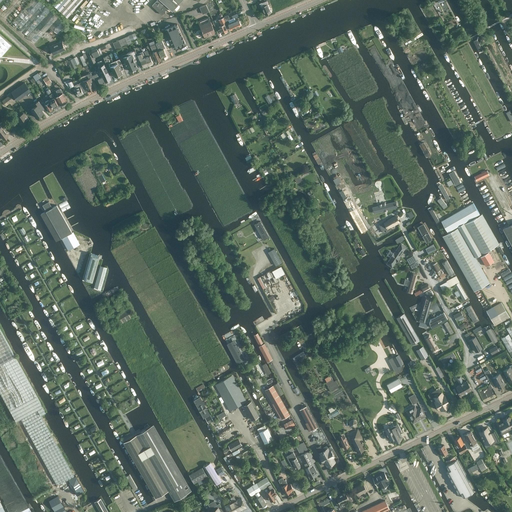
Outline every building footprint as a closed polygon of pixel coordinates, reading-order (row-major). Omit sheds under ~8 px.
[(66,24),(38,0),(32,0),(10,24),(41,52),(66,24)] [(67,18),(83,0),(57,0),(53,5),(67,18)] [(196,0),(198,2),(199,0),(157,0),(152,6),(162,14),(168,7),(172,10),(181,0),(196,0)] [(262,2),(263,3),(260,4),(261,7),(262,6),(265,15),(271,12),(267,4),(268,4),(267,0),(262,2)] [(206,4),(200,7),(203,14),(209,11),(206,4)] [(88,30),(87,32),(93,36),(110,10),(106,7),(93,26),(90,24),(87,29),(88,30)] [(233,18),(231,19),(236,28),(241,25),(238,19),(236,20),(235,18),(239,16),(237,13),(232,15),(233,18)] [(228,20),(229,23),(227,23),(230,30),(236,28),(231,19),(230,19),(228,15),(223,16),(225,21),(228,20)] [(208,17),(198,21),(202,31),(200,32),(199,33),(200,35),(201,36),(204,35),(204,36),(211,34),(211,35),(215,33),(208,17)] [(219,20),(221,25),(216,27),(218,31),(220,30),(222,33),(228,31),(225,25),(226,24),(223,18),(219,20)] [(177,24),(165,29),(174,49),(186,44),(177,24)] [(0,56),(11,44),(0,34),(0,56)] [(132,44),(128,35),(125,37),(119,40),(122,46),(128,44),(128,45),(132,44)] [(483,50),(477,39),(473,40),(479,52),(483,50)] [(113,43),(116,49),(121,47),(119,40),(113,43)] [(50,47),(53,55),(65,49),(62,41),(50,47)] [(156,62),(161,60),(156,49),(157,49),(155,44),(154,41),(150,43),(150,46),(151,45),(154,51),(155,50),(155,51),(152,53),(156,62)] [(162,59),(167,57),(164,49),(166,48),(163,41),(156,44),(159,52),(162,59)] [(146,48),(142,50),(148,65),(153,64),(146,48)] [(97,49),(91,51),(94,58),(100,55),(97,49)] [(137,57),(134,50),(127,53),(128,55),(123,58),(123,60),(125,63),(125,64),(127,68),(128,67),(129,71),(137,68),(137,67),(136,64),(133,59),(137,57)] [(148,65),(142,50),(136,52),(138,58),(139,57),(144,67),(148,65)] [(30,61),(35,65),(39,61),(34,57),(30,61)] [(105,67),(104,63),(102,59),(96,62),(98,66),(105,82),(111,79),(108,71),(107,71),(106,67),(106,66),(105,67)] [(118,63),(110,66),(115,77),(123,74),(120,67),(123,66),(120,59),(116,60),(118,63)] [(41,78),(38,73),(33,76),(36,81),(41,78)] [(91,73),(81,77),(83,81),(84,81),(88,91),(91,90),(92,90),(94,89),(95,88),(90,78),(93,77),(92,75),(91,73)] [(93,75),(94,80),(95,79),(98,86),(101,85),(101,86),(106,84),(105,82),(102,77),(99,78),(97,73),(93,75)] [(47,85),(52,82),(48,76),(43,79),(47,85)] [(75,85),(74,87),(75,88),(78,96),(83,94),(83,93),(87,91),(85,87),(84,87),(81,80),(79,80),(76,81),(75,83),(74,83),(75,85)] [(24,82),(11,92),(17,100),(31,90),(24,82)] [(60,105),(61,105),(63,104),(63,103),(67,101),(63,93),(62,93),(60,90),(56,92),(58,95),(55,97),(60,105)] [(59,106),(52,92),(49,94),(52,99),(50,100),(54,108),(59,106)] [(11,105),(17,102),(10,93),(6,95),(7,97),(2,101),(6,106),(10,103),(11,105)] [(235,104),(239,101),(235,93),(230,96),(235,104)] [(37,104),(31,109),(37,118),(43,113),(40,108),(43,106),(41,103),(39,100),(36,102),(37,104)] [(48,100),(43,103),(45,105),(48,112),(53,109),(52,107),(51,104),(50,105),(49,103),(50,102),(48,100)] [(24,112),(17,116),(17,117),(22,126),(29,121),(24,112)] [(497,161),(494,163),(500,175),(503,173),(497,161)] [(482,173),(474,176),(476,181),(489,175),(487,170),(485,171),(485,170),(481,172),(482,173)] [(460,194),(465,191),(457,176),(452,179),(460,194)] [(439,187),(446,200),(450,198),(442,185),(439,187)] [(441,198),(438,200),(444,209),(447,206),(441,198)] [(57,205),(52,207),(49,201),(43,205),(46,210),(40,213),(55,241),(61,238),(68,250),(80,244),(73,232),(72,232),(57,205)] [(378,205),(378,206),(372,207),(374,213),(397,207),(395,201),(386,204),(385,203),(378,205)] [(458,227),(458,228),(443,237),(474,292),(490,283),(475,258),(481,254),(499,244),(482,214),(464,224),(464,223),(480,214),(473,203),(441,221),(448,232),(458,227)] [(436,223),(440,221),(432,209),(429,211),(436,223)] [(387,221),(390,227),(399,222),(396,216),(387,221)] [(511,223),(502,229),(511,246),(511,223)] [(424,224),(418,227),(426,242),(432,239),(424,224)] [(402,235),(395,240),(397,243),(405,239),(402,235)] [(390,257),(391,257),(386,263),(392,267),(396,261),(397,262),(400,258),(399,257),(407,247),(401,243),(394,253),(393,253),(390,257)] [(276,252),(271,256),(277,266),(282,263),(276,252)] [(488,252),(481,256),(486,266),(494,261),(488,252)] [(91,253),(84,278),(91,280),(97,259),(99,255),(91,253)] [(449,275),(454,273),(447,260),(442,263),(449,275)] [(100,265),(94,287),(101,289),(107,267),(101,266),(100,265)] [(511,268),(511,267),(501,273),(503,278),(511,273),(511,268)] [(107,273),(102,294),(108,295),(113,275),(107,273)] [(407,292),(412,293),(418,274),(412,273),(407,292)] [(450,287),(459,282),(456,276),(447,281),(450,287)] [(460,295),(460,294),(463,299),(467,297),(459,283),(455,285),(458,290),(457,291),(460,295)] [(433,298),(427,296),(420,320),(426,322),(433,298)] [(466,302),(463,304),(471,318),(474,316),(466,302)] [(495,326),(510,317),(501,302),(493,307),(486,311),(491,319),(495,326)] [(118,325),(134,317),(129,308),(113,316),(118,325)] [(456,319),(463,316),(461,311),(454,315),(456,319)] [(437,316),(441,323),(447,319),(444,312),(437,316)] [(404,313),(396,318),(412,345),(419,341),(404,313)] [(484,327),(478,331),(480,336),(487,332),(486,330),(484,327)] [(0,328),(0,391),(16,421),(21,419),(38,409),(41,415),(46,412),(0,328)] [(490,328),(486,330),(493,342),(497,340),(490,328)] [(511,356),(511,340),(509,334),(501,338),(511,356)] [(438,349),(429,335),(424,337),(433,352),(438,349)] [(475,337),(470,340),(476,352),(481,348),(475,337)] [(239,363),(245,359),(235,340),(229,343),(227,344),(237,364),(239,363)] [(396,364),(401,361),(390,341),(386,344),(392,354),(391,355),(396,364)] [(272,358),(264,343),(259,346),(267,361),(272,358)] [(422,360),(428,356),(423,346),(416,350),(422,360)] [(489,350),(492,355),(499,351),(497,346),(489,350)] [(295,362),(306,356),(303,352),(293,358),(295,362)] [(511,364),(509,366),(509,367),(503,371),(509,382),(511,380),(511,364)] [(438,366),(435,368),(441,378),(444,376),(438,366)] [(493,377),(492,377),(489,369),(484,372),(488,379),(490,378),(493,384),(496,383),(498,388),(505,384),(499,374),(493,377)] [(330,375),(332,379),(327,381),(332,390),(339,386),(333,373),(330,375)] [(215,385),(230,411),(246,401),(247,401),(232,375),(215,385)] [(393,393),(405,387),(400,379),(389,385),(393,393)] [(466,380),(456,386),(461,395),(471,389),(466,380)] [(280,396),(284,394),(278,384),(274,386),(280,396)] [(434,402),(437,408),(439,407),(440,408),(441,408),(442,409),(450,405),(449,403),(450,402),(451,401),(448,395),(446,396),(446,395),(445,395),(443,392),(435,396),(437,400),(435,400),(436,401),(434,402)] [(193,401),(203,418),(209,415),(199,397),(193,401)] [(251,401),(244,405),(252,419),(259,415),(251,401)] [(309,431),(317,427),(306,406),(300,409),(307,422),(305,423),(309,431)] [(406,411),(413,423),(425,416),(421,407),(417,410),(415,406),(406,411)] [(21,419),(57,485),(74,476),(41,415),(38,409),(21,419)] [(332,418),(340,413),(337,409),(329,413),(332,418)] [(208,423),(214,421),(211,415),(205,418),(208,423)] [(504,421),(498,423),(500,427),(498,428),(501,434),(503,433),(498,436),(504,446),(508,444),(511,442),(511,417),(510,417),(509,416),(507,417),(505,417),(506,418),(503,419),(504,421)] [(287,429),(295,424),(292,419),(284,424),(287,429)] [(402,437),(400,433),(402,432),(398,424),(394,426),(393,426),(394,428),(391,430),(390,428),(385,430),(383,431),(387,439),(389,438),(392,437),(394,441),(396,439),(397,440),(399,439),(399,438),(402,437)] [(463,433),(472,429),(470,424),(461,427),(463,433)] [(187,493),(149,427),(124,441),(155,498),(168,490),(174,500),(187,493)] [(483,429),(479,431),(481,435),(481,436),(482,435),(482,436),(482,437),(483,438),(482,438),(483,438),(484,439),(483,439),(483,440),(484,440),(486,444),(489,442),(490,442),(490,441),(493,440),(493,439),(497,438),(494,431),(494,432),(490,433),(487,427),(484,429),(484,428),(482,429),(483,429)] [(273,439),(267,428),(259,432),(265,443),(273,439)] [(353,443),(357,453),(365,450),(360,440),(362,439),(358,429),(347,434),(351,443),(353,443)] [(223,431),(218,435),(222,441),(227,437),(223,431)] [(479,447),(476,442),(470,431),(464,434),(472,450),(479,447)] [(454,439),(458,446),(461,444),(462,445),(464,444),(460,436),(454,439)] [(339,439),(344,449),(349,446),(345,437),(339,439)] [(242,445),(239,440),(229,445),(232,451),(242,445)] [(301,452),(306,449),(303,444),(297,447),(301,452)] [(320,445),(315,448),(318,452),(319,452),(321,455),(320,456),(321,458),(323,462),(325,461),(327,465),(327,466),(335,461),(332,457),(334,456),(330,449),(325,451),(324,449),(323,449),(323,450),(320,445)] [(447,452),(448,452),(444,445),(442,446),(439,446),(438,448),(442,455),(445,453),(445,454),(447,453),(447,452)] [(318,474),(312,461),(311,459),(314,458),(310,450),(298,456),(304,468),(305,467),(311,478),(318,474)] [(300,466),(296,457),(293,453),(287,456),(291,464),(293,464),(296,468),(300,466)] [(219,462),(216,457),(213,459),(209,467),(215,469),(216,469),(219,462)] [(474,492),(456,460),(446,466),(448,471),(446,472),(458,493),(460,492),(463,498),(474,492)] [(482,471),(487,468),(482,460),(477,462),(482,471)] [(469,473),(479,468),(476,464),(467,469),(469,473)] [(202,467),(189,475),(194,484),(207,476),(202,467)] [(227,481),(230,479),(221,467),(209,474),(218,489),(227,482),(227,481)] [(387,479),(384,472),(373,478),(378,486),(381,485),(382,487),(384,486),(384,487),(385,486),(385,485),(387,484),(385,480),(387,479)] [(134,490),(137,488),(130,475),(126,477),(134,490)] [(68,480),(71,485),(78,481),(75,476),(68,480)] [(268,485),(271,484),(267,477),(257,483),(261,490),(268,486),(268,485)] [(293,489),(291,483),(288,484),(285,479),(284,480),(283,477),(278,479),(281,486),(285,494),(286,494),(287,494),(288,493),(288,492),(291,491),(290,490),(293,489)] [(394,486),(394,485),(391,480),(387,482),(390,487),(388,488),(388,489),(384,491),(386,495),(394,491),(394,492),(398,491),(395,486),(394,486)] [(78,481),(71,485),(77,495),(84,491),(78,481)] [(261,490),(257,483),(246,489),(251,496),(255,494),(259,492),(261,490)] [(359,495),(367,491),(363,483),(355,488),(359,495)] [(274,499),(276,498),(275,495),(277,494),(271,484),(268,485),(268,486),(270,489),(265,492),(271,501),(272,501),(274,500),(274,499)] [(345,492),(341,495),(344,501),(348,499),(350,502),(352,501),(349,494),(347,495),(345,492)] [(55,511),(54,511),(65,511),(67,511),(58,495),(49,500),(55,511)] [(255,499),(260,507),(266,503),(261,495),(255,499)] [(341,503),(344,501),(341,495),(336,497),(337,499),(336,500),(339,507),(342,506),(341,503)] [(231,497),(238,511),(240,511),(241,511),(241,510),(246,507),(240,497),(236,499),(234,496),(231,497)] [(238,511),(231,497),(227,499),(229,503),(225,505),(228,511),(238,511)] [(101,498),(95,501),(94,502),(100,511),(106,511),(108,511),(101,498)] [(362,511),(382,511),(389,509),(385,500),(362,511)]
